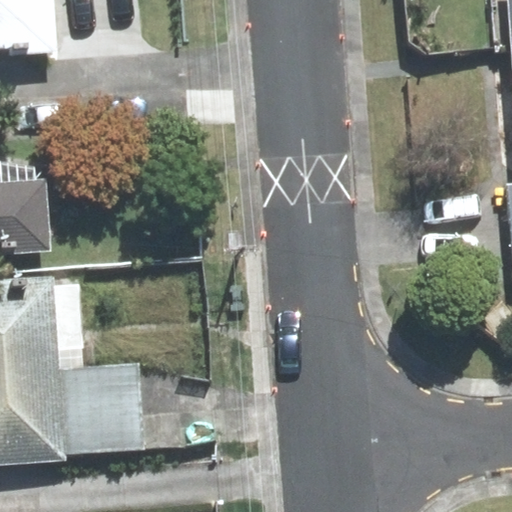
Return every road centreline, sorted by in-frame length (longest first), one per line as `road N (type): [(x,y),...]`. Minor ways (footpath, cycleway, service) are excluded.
road 1 (residential): [(297,0),(328,453)]
road 2 (residential): [(511,439),(328,453)]
